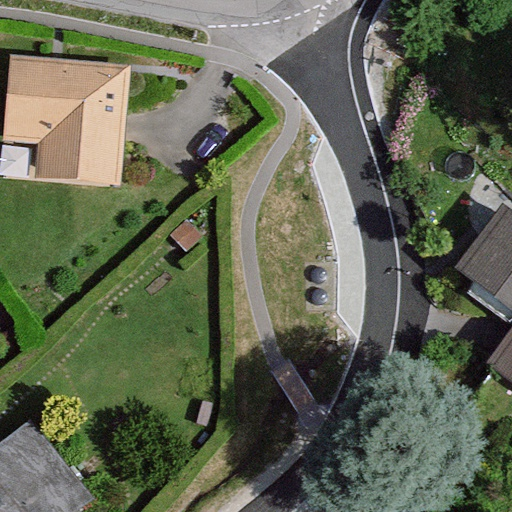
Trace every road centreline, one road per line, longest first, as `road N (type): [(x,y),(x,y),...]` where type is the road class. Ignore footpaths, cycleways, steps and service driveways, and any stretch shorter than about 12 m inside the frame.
road 1 (residential): [(253,511),(323,451),(365,394),(387,339),(396,277),(388,214),(309,13)]
road 2 (residential): [(33,0),(309,13)]
